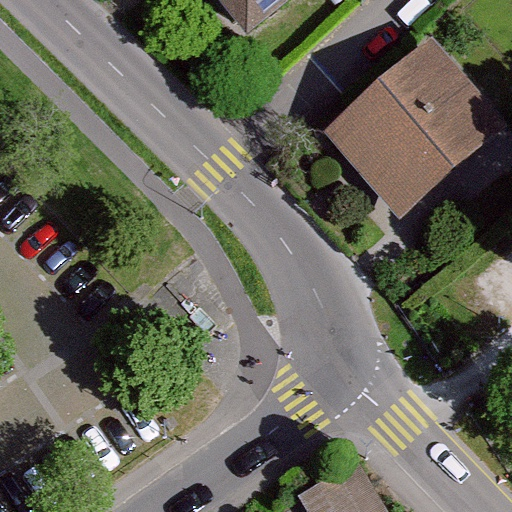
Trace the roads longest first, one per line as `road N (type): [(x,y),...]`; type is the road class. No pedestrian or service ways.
road 1 (residential): [(208,164),(397,0)]
road 2 (residential): [(339,364),(329,311),(292,245),(208,164)]
road 3 (residential): [(208,164),(42,0)]
road 4 (residential): [(161,511),(258,441),(339,364)]
road 5 (residential): [(463,483),(339,364)]
